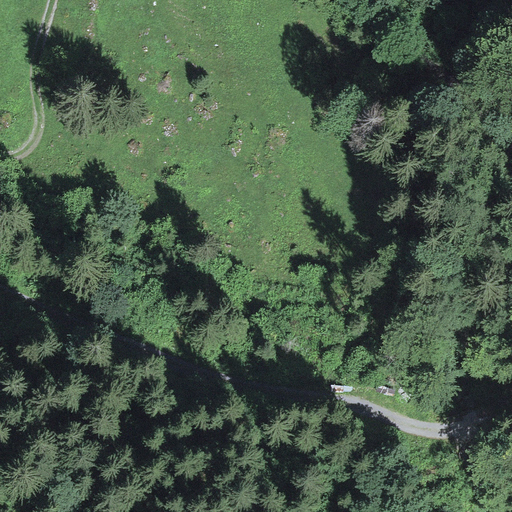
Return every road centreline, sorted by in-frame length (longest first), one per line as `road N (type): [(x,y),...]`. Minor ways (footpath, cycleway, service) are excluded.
road 1 (track): [(0,286),(78,314),(159,358),(265,392),(430,422),(511,413)]
road 2 (track): [(0,152),(22,149),(35,121),(34,74),(51,0)]
